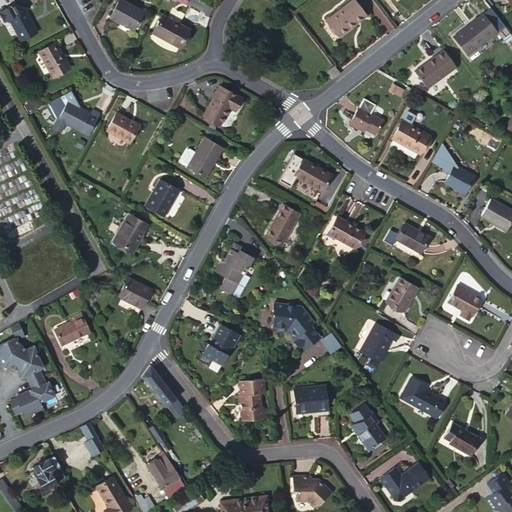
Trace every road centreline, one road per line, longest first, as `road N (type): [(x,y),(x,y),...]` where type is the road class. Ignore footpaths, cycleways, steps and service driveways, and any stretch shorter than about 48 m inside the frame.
road 1 (residential): [(147,342),(227,449),(323,449),(371,511)]
road 2 (residential): [(147,342),(242,173),(299,115)]
road 3 (residential): [(511,286),(444,217),(368,174),(299,115)]
road 4 (residential): [(216,59),(146,84),(125,82),(107,73),(68,0)]
road 5 (residential): [(299,115),(451,0)]
road 6 (residential): [(0,451),(95,408),(131,374),(147,342)]
